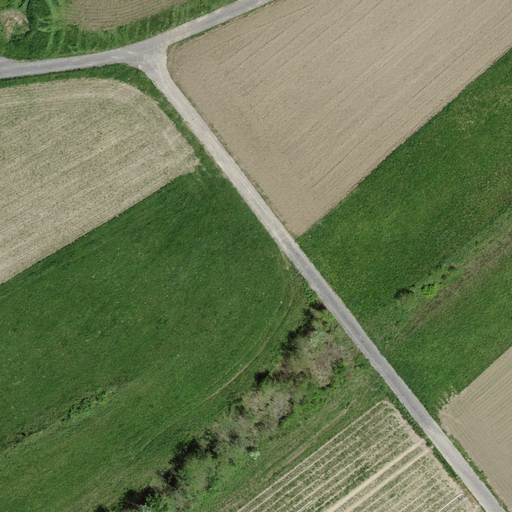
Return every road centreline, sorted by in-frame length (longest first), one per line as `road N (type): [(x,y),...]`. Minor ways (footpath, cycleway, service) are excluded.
road 1 (track): [(493,511),(139,43)]
road 2 (track): [(0,59),(139,43),(246,0)]
